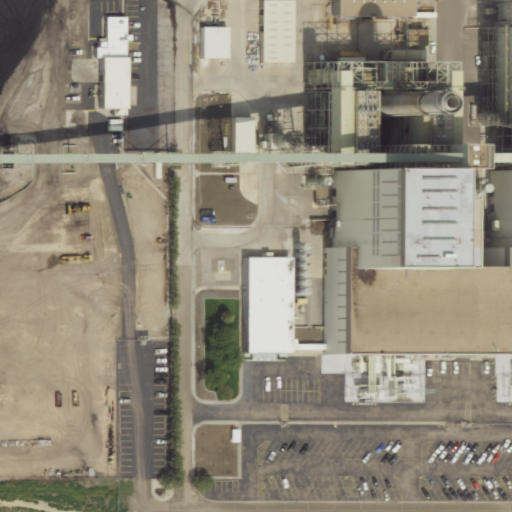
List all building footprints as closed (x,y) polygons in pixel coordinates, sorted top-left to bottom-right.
[(288,62),(288,0),(256,0),(256,62),(288,62)] [(326,0),(327,16),(402,17),(402,0),(326,0)] [(95,108),(122,108),(122,37),(123,37),(123,16),(103,16),(103,47),(95,47),(95,108)] [(198,58),(225,58),(224,26),(197,27),(198,58)] [(238,258),(239,353),(285,353),(283,257),(238,258)]
